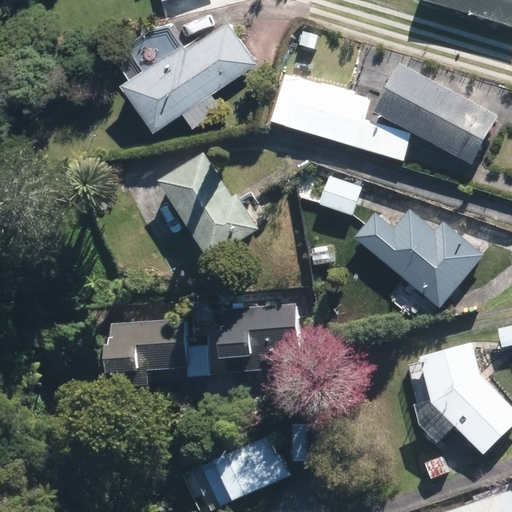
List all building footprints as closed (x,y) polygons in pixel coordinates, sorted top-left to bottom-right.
[(511,0),(435,0),(511,23),(511,0)] [(183,41),(128,78),(158,122),(255,57),(230,20),(188,48),(183,41)] [(329,32),(309,25),(301,50),(321,56),(329,32)] [(497,119),(404,69),(382,108),(475,159),(497,119)] [(365,101),(303,83),(291,124),(352,143),(365,101)] [(409,137),(365,124),(359,145),(402,158),(409,137)] [(206,156),(165,181),(212,255),(256,228),(237,198),(234,201),(206,156)] [(361,190),(333,179),(324,202),(352,212),(361,190)] [(377,213),(359,235),(442,304),(484,255),(445,223),(437,232),(413,211),(397,230),(377,213)] [(337,242),(312,245),(314,270),(339,267),(337,242)] [(294,308),(227,313),(231,368),(262,365),(262,356),(297,354),(294,308)] [(187,324),(115,328),(117,370),(189,366),(187,324)] [(511,330),(502,332),(505,347),(511,345),(511,330)] [(471,346),(427,359),(439,400),(487,450),(511,425),(511,408),(480,375),(471,346)] [(213,393),(189,392),(189,429),(212,430),(213,393)] [(313,425),(295,426),(296,457),(313,457),(313,425)] [(268,437),(207,465),(224,502),(285,474),(268,437)] [(511,511),(511,491),(511,490),(448,511),(511,511)]
